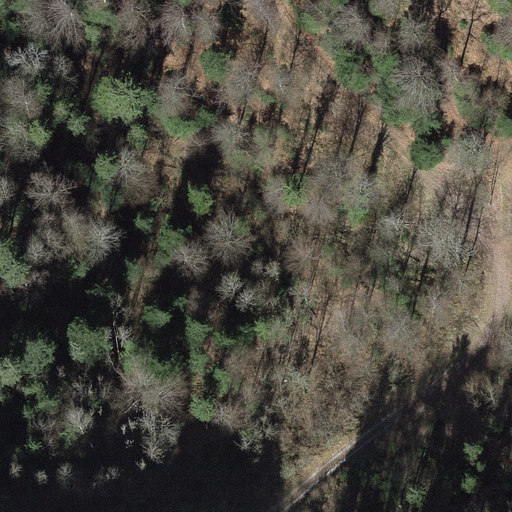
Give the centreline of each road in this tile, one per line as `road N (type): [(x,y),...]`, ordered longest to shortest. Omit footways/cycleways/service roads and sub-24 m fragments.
road 1 (track): [(276,511),(481,333),(498,286),(497,260),(481,234),(324,69),(275,0)]
road 2 (track): [(429,0),(446,96),(491,159),(503,198),(497,260)]
